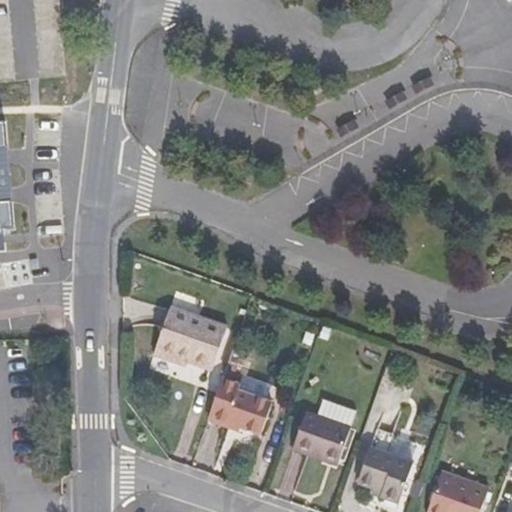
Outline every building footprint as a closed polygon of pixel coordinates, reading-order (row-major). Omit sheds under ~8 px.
[(0,125),(0,233),(5,233),(16,232),(14,204),(0,205),(0,153),(10,153),(8,125),(0,125)] [(0,205),(14,204),(10,153),(0,153),(0,205)] [(155,355),(175,362),(177,358),(189,362),(214,370),(228,328),(171,308),(155,355)] [(177,358),(175,362),(187,367),(189,362),(177,358)] [(244,387),(222,379),(209,417),(262,435),(273,404),(242,393),(244,387)] [(323,404),(318,418),(351,429),(356,415),(323,404)] [(351,429),(318,418),(306,414),(294,450),(324,461),(326,455),(341,459),(351,429)] [(383,492),(381,497),(400,504),(414,463),(370,448),(358,484),(373,489),(383,492)] [(326,455),(324,461),(339,465),(341,459),(326,455)] [(442,472),(427,511),(480,511),(489,489),(442,472)]
